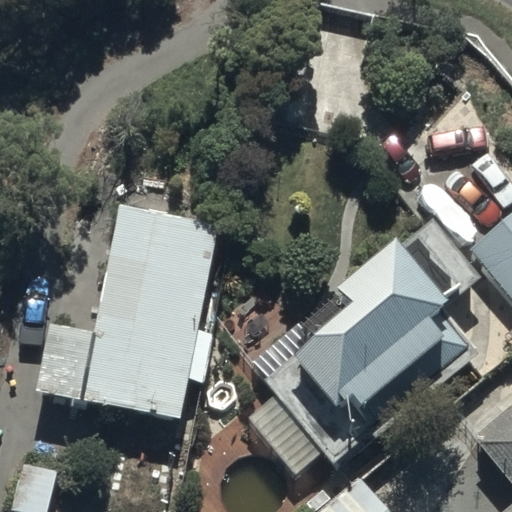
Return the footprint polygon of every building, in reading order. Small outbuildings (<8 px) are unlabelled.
[(51,322),(37,392),(180,422),(189,381),(206,385),(218,331),(202,327),(224,223),(123,201),(95,331),(51,322)] [(315,482),(372,433),(379,441),(480,354),(441,308),(451,299),(447,294),(459,283),(467,293),(486,277),(433,216),(403,242),(397,236),(251,360),(299,416),(276,436),(315,482)] [(511,216),(470,249),(511,302),(511,216)] [(511,500),(497,511),(511,511),(511,402),(511,401),(472,434),(511,481),(511,500)] [(389,511),(356,474),(314,511),(389,511)]
